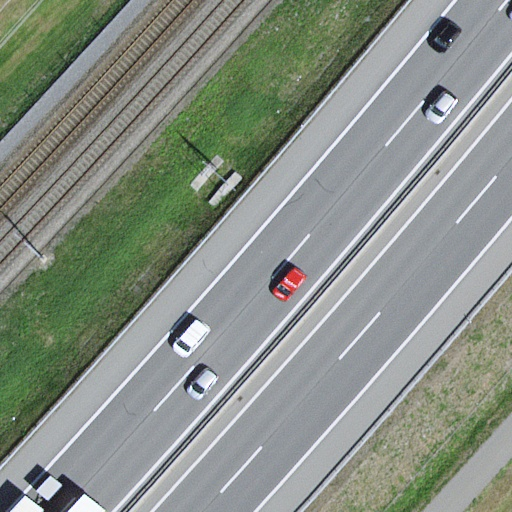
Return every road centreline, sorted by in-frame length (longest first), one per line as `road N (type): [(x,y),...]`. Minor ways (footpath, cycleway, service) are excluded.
road 1 (motorway): [(507,0),(63,511)]
road 2 (motorway): [(205,511),(282,432),(511,152)]
